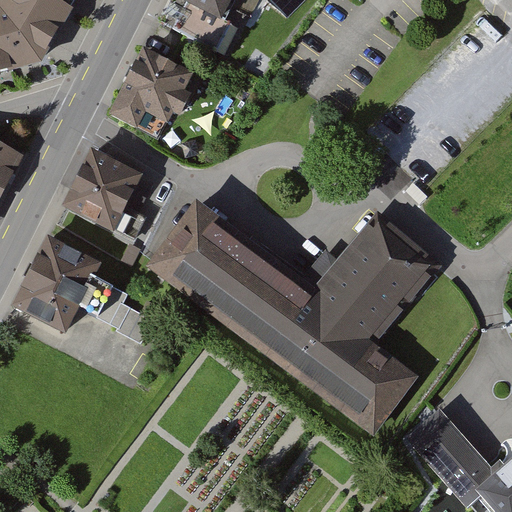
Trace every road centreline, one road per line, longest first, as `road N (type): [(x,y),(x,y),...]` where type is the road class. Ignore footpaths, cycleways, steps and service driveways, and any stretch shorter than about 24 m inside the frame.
road 1 (secondary): [(0,269),(77,114)]
road 2 (secondary): [(77,114),(136,0)]
